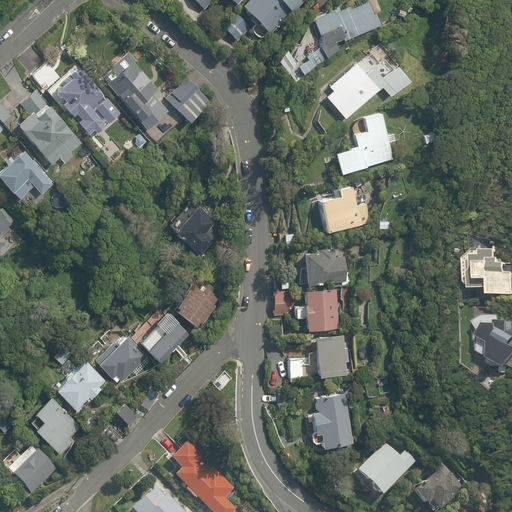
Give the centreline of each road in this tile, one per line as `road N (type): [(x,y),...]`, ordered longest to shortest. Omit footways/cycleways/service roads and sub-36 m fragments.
road 1 (residential): [(137,0),(240,99),(258,229),(253,317)]
road 2 (residential): [(253,317),(76,495)]
road 3 (residential): [(253,317),(261,451),(273,473),(318,511)]
